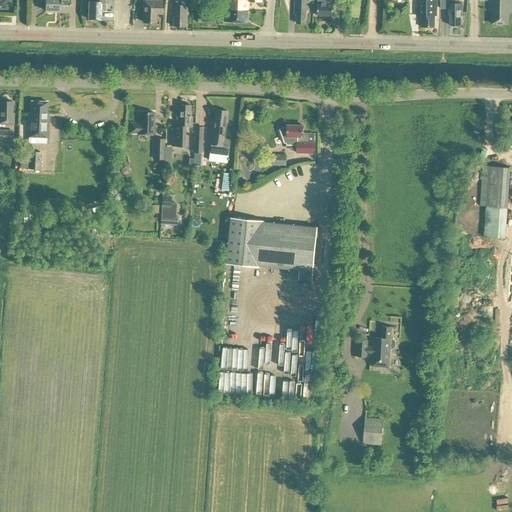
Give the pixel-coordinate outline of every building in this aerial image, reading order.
[(58,0),(45,0),(45,11),(58,11),(58,0)] [(58,0),(58,11),(69,12),(69,0),(58,0)] [(105,0),(88,0),(88,19),(100,19),(101,11),(105,11),(105,0)] [(142,0),(143,2),(142,23),(157,23),(157,15),(162,15),(162,0),(154,0),(142,0)] [(172,26),(186,27),(187,5),(184,5),(184,0),(174,0),(175,5),(171,5),(171,15),(173,16),(172,26)] [(247,2),(261,2),(260,0),(223,0),(223,8),(219,8),(220,7),(215,7),(215,13),(223,13),(223,22),(244,22),(244,18),(247,18),(247,2)] [(294,0),(295,11),(297,11),(297,24),(306,24),(306,11),(309,11),(309,0),(294,0)] [(335,4),(335,0),(318,0),(318,4),(318,16),(333,16),(333,4),(335,4)] [(437,16),(437,6),(436,0),(416,0),(417,4),(417,9),(416,9),(416,16),(421,16),(420,27),(434,27),(435,16),(437,16)] [(450,15),(449,25),(461,25),(461,15),(462,15),(462,4),(458,4),(458,0),(441,0),(441,9),(449,9),(449,15),(450,15)] [(508,24),(508,13),(511,13),(511,0),(489,0),(489,13),(492,13),(492,24),(508,24)] [(0,124),(13,125),(14,113),(12,113),(12,102),(0,101),(0,124)] [(48,118),(48,114),(47,114),(47,102),(31,102),(31,113),(28,113),(27,137),(48,138),(49,118),(48,118)] [(190,117),(190,105),(176,105),(176,126),(171,126),(170,146),(181,146),(183,144),(184,127),(191,127),(192,117),(190,117)] [(229,139),(225,138),(227,122),(226,122),(227,112),(215,110),(214,120),(211,120),(208,145),(210,145),(209,153),(226,155),(229,139)] [(137,135),(155,135),(156,135),(156,125),(155,125),(155,112),(138,112),(137,122),(129,122),(129,133),(137,134),(137,135)] [(297,153),(315,153),(315,143),(315,134),(303,133),(303,126),(287,125),(287,127),(280,129),(286,145),(297,145),(297,153)] [(194,141),(202,141),(203,127),(194,127),(194,141)] [(0,130),(0,139),(12,140),(12,130),(0,130)] [(165,160),(166,151),(164,151),(165,139),(154,139),(154,160),(157,160),(157,164),(163,164),(163,160),(165,160)] [(237,153),(248,153),(248,144),(237,144),(237,153)] [(28,169),(41,169),(41,152),(29,152),(28,169)] [(272,155),(272,166),(286,166),(287,155),(272,155)] [(480,180),(482,180),(480,207),(486,207),(484,237),(505,239),(510,168),(483,166),(482,176),(480,176),(480,180)] [(228,191),(230,174),(223,173),(220,190),(228,191)] [(175,217),(176,203),(162,202),(160,225),(177,226),(177,217),(175,217)] [(264,222),(231,219),(226,263),(260,266),(299,270),(298,280),(312,281),(318,228),(264,222)] [(247,312),(247,302),(226,302),(225,312),(247,312)] [(373,353),(372,361),(389,362),(390,349),(392,349),(395,347),(396,342),(393,339),(391,339),(392,328),(396,328),(396,327),(382,326),(382,338),(374,337),(373,348),(367,348),(367,340),(353,339),(353,341),(355,341),(354,356),(352,355),(352,356),(366,357),(367,353),(373,353)] [(363,443),(381,445),(383,422),(365,420),(363,443)]
